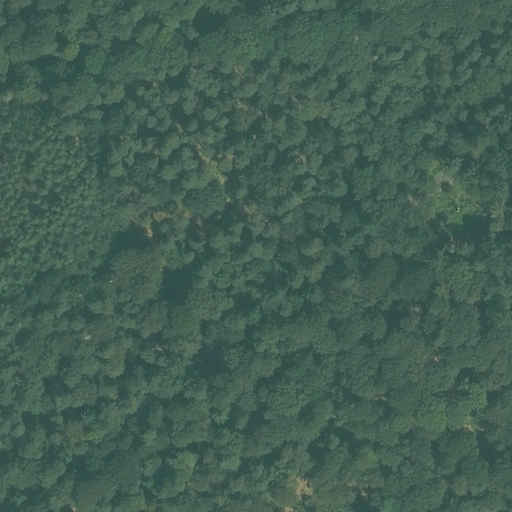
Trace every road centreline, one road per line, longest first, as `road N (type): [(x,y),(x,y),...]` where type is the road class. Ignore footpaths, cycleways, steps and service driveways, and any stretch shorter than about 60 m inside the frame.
road 1 (secondary): [(6,511),(511,126)]
road 2 (track): [(0,64),(396,0)]
